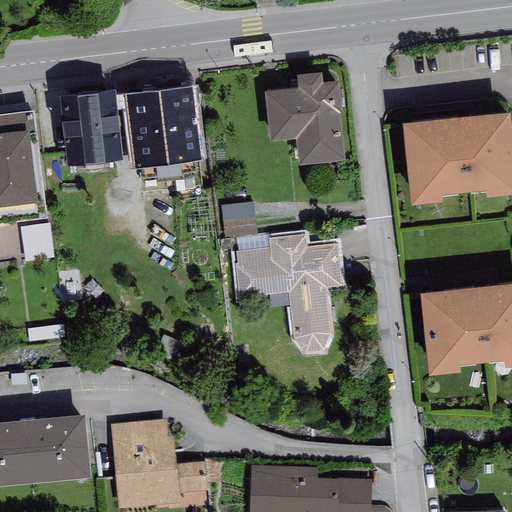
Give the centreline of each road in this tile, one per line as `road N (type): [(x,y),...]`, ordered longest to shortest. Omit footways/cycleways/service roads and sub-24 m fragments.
road 1 (residential): [(416,511),(360,24)]
road 2 (tertiary): [(158,48),(360,24)]
road 3 (tertiary): [(0,66),(158,48)]
road 4 (tertiary): [(360,24),(511,7)]
